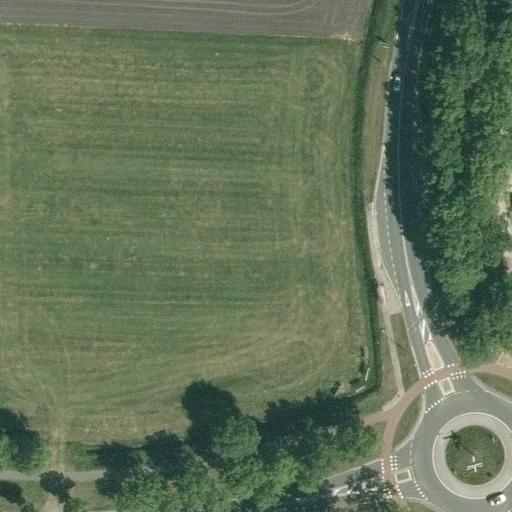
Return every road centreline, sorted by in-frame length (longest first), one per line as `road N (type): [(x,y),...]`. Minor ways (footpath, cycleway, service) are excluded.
road 1 (secondary): [(404,243),(399,104),(417,0)]
road 2 (tertiary): [(253,508),(430,485)]
road 3 (tertiary): [(421,449),(253,508)]
road 4 (secondary): [(404,243),(412,328),(441,414)]
road 5 (secondary): [(470,403),(404,243)]
